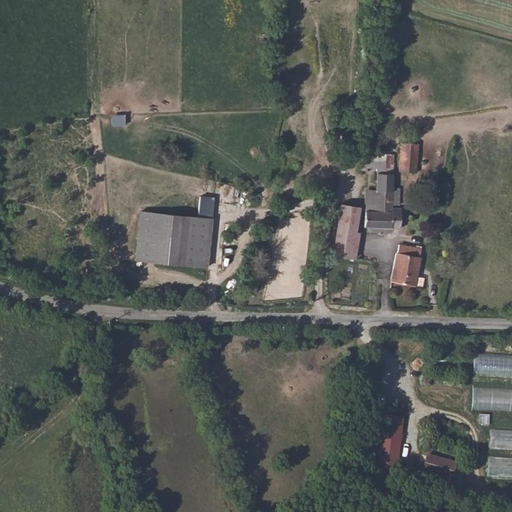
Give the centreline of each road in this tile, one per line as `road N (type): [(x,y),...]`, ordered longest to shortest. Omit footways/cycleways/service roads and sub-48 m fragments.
road 1 (unclassified): [(325,324),(94,316),(0,288)]
road 2 (unclassified): [(382,116),(323,248),(325,324)]
road 3 (unclassified): [(511,326),(325,324)]
